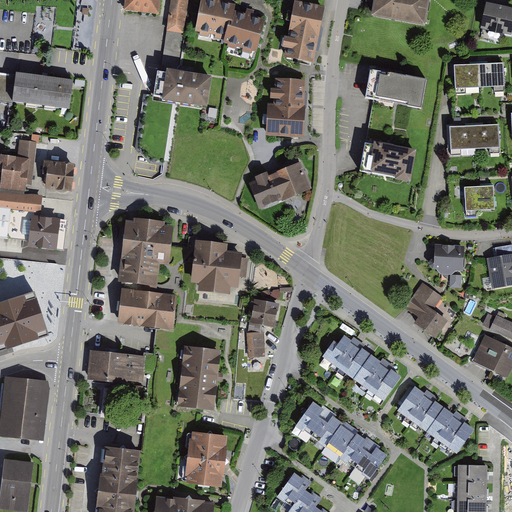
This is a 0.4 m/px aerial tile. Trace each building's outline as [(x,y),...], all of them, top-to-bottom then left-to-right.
[(125,0),(124,12),(159,15),(161,0),(125,0)] [(189,0),(171,0),(168,29),(185,32),(189,0)] [(213,0),(214,1),(210,0),(202,0),(194,32),(224,39),(223,44),(258,53),(266,21),(255,18),(256,11),(249,9),(247,17),(234,14),(236,7),(225,4),(225,0),(213,0)] [(375,0),(372,17),(427,26),(431,0),(375,0)] [(511,28),(511,7),(486,1),(481,26),(511,33),(511,28)] [(325,8),(295,2),(284,56),(314,62),(325,8)] [(504,64),(455,67),(456,89),(505,87),(504,64)] [(212,77),(158,68),(156,78),(153,97),(174,100),(208,106),(212,77)] [(74,80),(0,71),(0,101),(70,109),(74,80)] [(426,81),(371,71),(369,78),(366,99),(421,110),(426,81)] [(303,136),(307,79),(276,77),(274,103),(269,103),(267,134),(303,136)] [(164,162),(174,100),(153,97),(148,96),(139,147),(152,160),(164,162)] [(500,126),(449,129),(450,152),(501,149),(500,126)] [(416,149),(366,139),(360,171),(410,181),(416,149)] [(18,156),(2,155),(0,170),(0,191),(27,194),(28,183),(32,183),(36,142),(20,140),(18,156)] [(75,163),(44,159),(42,173),(48,174),(46,188),(72,191),(75,163)] [(259,186),(253,188),(261,208),(312,187),(301,161),(270,173),(269,170),(255,176),(259,186)] [(494,184),(464,185),(466,211),(496,209),(494,184)] [(0,191),(0,237),(30,240),(33,214),(40,215),(42,196),(27,194),(0,191)] [(40,215),(33,214),(30,240),(29,246),(63,250),(67,219),(40,215)] [(133,221),(127,221),(120,281),(158,285),(160,263),(171,265),(175,227),(166,226),(166,221),(133,217),(133,221)] [(231,243),(196,240),(192,283),(200,284),(200,291),(231,293),(231,287),(241,288),(244,254),(230,253),(231,243)] [(465,247),(435,245),(434,269),(463,271),(465,247)] [(511,253),(487,259),(493,289),(511,284),(511,253)] [(462,275),(450,275),(450,287),(462,288),(462,275)] [(442,296),(423,282),(405,307),(419,317),(415,322),(437,337),(449,320),(433,308),(442,296)] [(178,294),(123,288),(119,323),(174,329),(178,294)] [(0,352),(49,336),(35,291),(0,302),(0,352)] [(280,302),(255,297),(249,333),(262,332),(262,325),(275,327),(280,302)] [(511,323),(496,316),(474,363),(508,379),(511,369),(511,323)] [(249,333),(247,333),(248,357),(266,356),(265,332),(262,332),(249,333)] [(339,343),(334,339),(321,357),(385,401),(402,376),(344,335),(339,343)] [(222,349),(185,345),(177,405),(215,410),(222,349)] [(145,354),(91,350),(88,379),(143,384),(145,354)] [(51,382),(5,377),(0,418),(0,435),(44,440),(51,382)] [(475,428),(415,385),(397,411),(457,453),(475,428)] [(388,456),(313,402),(296,426),(370,479),(388,456)] [(228,434),(191,430),(185,482),(222,486),(228,434)] [(135,511),(143,450),(107,446),(99,511),(135,511)] [(34,462),(5,459),(0,509),(29,511),(34,462)] [(487,511),(489,465),(458,465),(457,511),(487,511)] [(311,484),(294,472),(277,497),(292,507),(288,511),(325,511),(317,506),(321,500),(307,490),(311,484)] [(214,511),(216,501),(158,495),(155,511),(214,511)]
